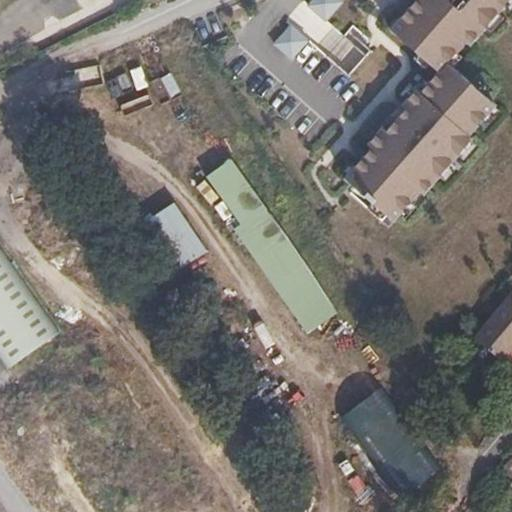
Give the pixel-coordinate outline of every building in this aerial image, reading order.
[(511,0),(417,0),(419,2),(393,33),(440,75),(421,96),(418,93),(370,147),(374,151),(347,181),(395,223),(423,193),(426,196),(473,141),(470,138),(497,107),(446,63),(464,42),(472,48),(511,1),(511,0)] [(209,254),(176,206),(144,226),(176,275),(209,254)] [(57,337),(0,255),(0,365),(6,374),(57,337)] [(511,295),(473,339),(500,360),(511,346),(511,295)] [(511,506),(511,478),(498,471),(477,492),(509,511),(511,506)]
